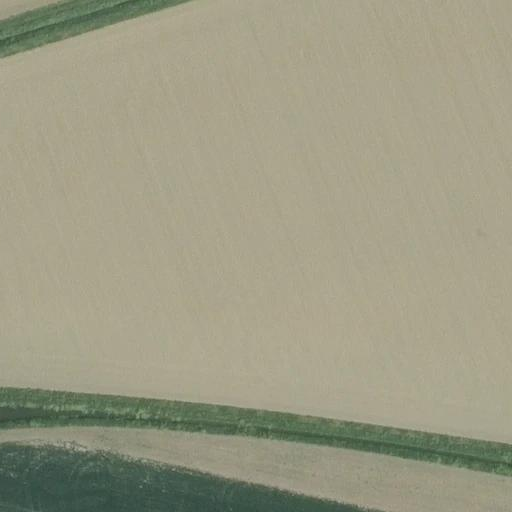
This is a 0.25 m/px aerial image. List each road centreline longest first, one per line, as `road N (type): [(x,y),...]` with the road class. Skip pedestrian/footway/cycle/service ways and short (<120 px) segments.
road 1 (track): [(0,395),(206,409),(511,449)]
road 2 (track): [(185,0),(0,56)]
